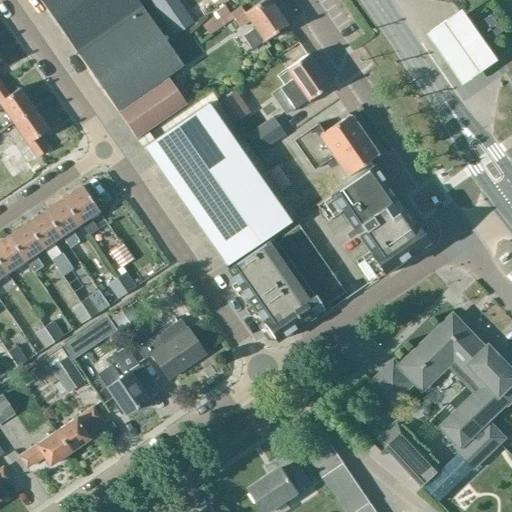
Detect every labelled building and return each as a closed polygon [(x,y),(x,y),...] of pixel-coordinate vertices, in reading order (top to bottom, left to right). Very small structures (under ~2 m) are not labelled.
[(38,0),(76,54),(141,8),(135,0),(38,0)] [(183,8),(177,0),(148,0),(163,21),(183,8)] [(261,42),(285,25),(267,0),(261,0),(243,13),(239,7),(229,14),(238,28),(247,21),(252,29),(242,36),(251,49),(261,42)] [(501,56),(463,4),(428,30),(466,82),(501,56)] [(200,22),(209,35),(232,19),(223,6),(200,22)] [(76,54),(117,112),(166,77),(181,66),(141,8),(76,54)] [(471,27),(483,44),(502,30),(490,14),(471,27)] [(306,55),(276,76),(283,85),(277,89),(291,109),(297,105),(305,99),(306,101),(328,86),(306,55)] [(166,77),(117,112),(135,138),(185,104),(166,77)] [(0,105),(12,123),(33,109),(19,88),(10,95),(0,81),(0,105)] [(221,101),(234,121),(249,111),(235,92),(221,101)] [(142,148),(224,266),(288,222),(206,104),(142,148)] [(33,109),(12,123),(37,158),(47,150),(38,137),(48,130),(33,109)] [(293,141),(294,142),(313,170),(325,162),(329,169),(338,163),(346,174),(375,154),(347,114),(322,131),(317,124),(293,141)] [(272,120),(246,138),(257,154),(283,136),(272,120)] [(276,165),(267,172),(280,191),(290,185),(276,165)] [(372,166),(329,196),(383,273),(426,244),(372,166)] [(62,198),(79,222),(87,235),(96,229),(88,216),(97,210),(81,185),(62,198)] [(43,211),(60,235),(68,248),(78,241),(69,229),(79,222),(62,198),(43,211)] [(34,235),(42,247),(50,259),(59,253),(51,241),(60,235),(43,211),(25,223),(34,235)] [(25,223),(7,235),(24,259),(32,273),(42,266),(33,253),(42,247),(34,235),(25,223)] [(7,235),(0,240),(0,264),(5,272),(24,259),(7,235)] [(262,244),(226,269),(276,342),(312,317),(328,305),(281,238),(276,243),(312,297),(303,303),(262,244)] [(108,251),(120,268),(132,260),(121,243),(108,251)] [(56,264),(47,269),(55,283),(64,277),(56,264)] [(116,278),(126,293),(135,286),(126,271),(116,278)] [(116,299),(126,293),(116,278),(106,285),(116,299)] [(80,302),(90,318),(99,311),(89,296),(80,302)] [(81,324),(90,318),(80,302),(70,309),(81,324)] [(110,317),(120,331),(140,318),(130,304),(110,317)] [(203,353),(179,318),(135,349),(142,359),(150,354),(166,378),(203,353)] [(395,360),(371,383),(392,404),(415,382),(423,391),(448,367),(474,394),(440,427),(463,450),(441,471),(424,487),(439,502),(473,469),(505,438),(490,422),(511,400),(511,386),(511,384),(511,369),(506,363),(504,365),(497,358),(499,356),(490,346),(487,349),(458,320),(442,335),(438,330),(400,366),(395,360)] [(44,326),(54,341),(62,336),(53,321),(44,326)] [(45,347),(54,341),(44,326),(35,332),(45,347)] [(78,336),(63,346),(72,359),(87,349),(78,336)] [(6,353),(16,367),(25,361),(15,346),(6,353)] [(61,348),(43,361),(50,371),(58,382),(67,376),(75,388),(84,382),(61,348)] [(139,370),(125,348),(106,361),(110,367),(98,375),(124,414),(145,400),(129,376),(139,370)] [(0,362),(7,373),(16,367),(6,353),(0,356),(0,362)] [(32,372),(20,380),(24,386),(36,378),(32,372)] [(0,395),(0,423),(14,414),(1,395),(0,395)] [(54,431),(68,452),(89,438),(83,430),(99,419),(91,406),(54,431)] [(68,452),(54,431),(18,456),(26,467),(42,456),(48,466),(68,452)] [(441,471),(404,432),(387,447),(424,487),(441,471)] [(305,452),(346,511),(376,511),(326,438),(305,452)] [(281,469),(249,490),(263,511),(286,511),(291,509),(286,502),(312,485),(289,451),(275,460),(281,469)] [(0,468),(0,485),(10,479),(2,467),(0,468)] [(471,511),(511,511),(511,493),(500,482),(471,511)]
